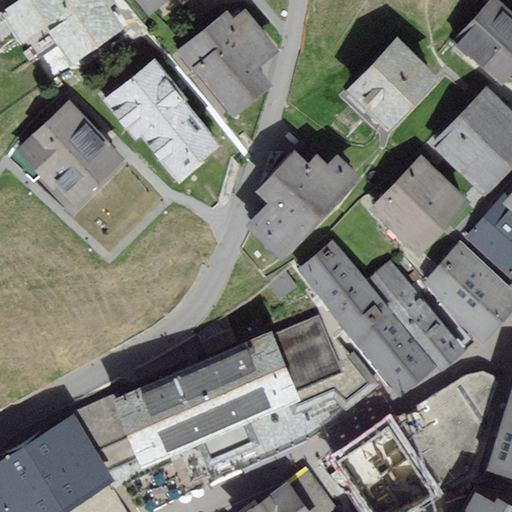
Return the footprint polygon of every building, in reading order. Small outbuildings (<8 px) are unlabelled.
[(71,64),(125,28),(105,0),(19,0),(0,13),(0,14),(20,44),(46,27),(71,64)] [(133,0),(147,17),(168,0),(133,0)] [(453,44),(502,88),(511,76),(511,20),(491,2),(453,44)] [(226,9),(176,49),(232,120),(272,88),(258,70),(280,53),(246,10),(234,20),(226,9)] [(396,40),(345,94),(387,135),(439,80),(396,40)] [(154,60),(108,95),(176,182),(221,147),(154,60)] [(511,108),(482,82),(423,140),(481,195),(511,163),(511,108)] [(69,101),(16,150),(72,210),(125,161),(69,101)] [(282,260),(361,177),(336,153),(326,163),(317,154),(308,163),(294,151),(255,192),(268,203),(246,225),(282,260)] [(421,155),(368,210),(417,257),(470,202),(421,155)] [(511,187),(501,198),(511,208),(511,187)] [(461,241),(511,289),(511,208),(501,198),(461,241)] [(421,284),(482,341),(511,309),(511,289),(461,241),(421,284)] [(332,242),(297,271),(398,393),(433,364),(358,273),(332,242)] [(440,372),(469,348),(387,249),(358,273),(433,364),(440,372)] [(323,308),(87,410),(112,467),(131,459),(143,487),(305,417),(293,390),(348,366),(323,308)] [(408,411),(396,418),(442,477),(466,469),(480,424),(495,377),(473,372),(455,382),(414,408),(408,411)] [(511,378),(486,472),(511,480),(511,378)] [(129,511),(72,417),(0,460),(0,511),(129,511)] [(390,425),(388,422),(384,424),(330,462),(364,511),(402,511),(435,490),(390,425)] [(330,511),(300,468),(238,511),(330,511)] [(511,511),(511,508),(474,490),(462,511),(511,511)]
